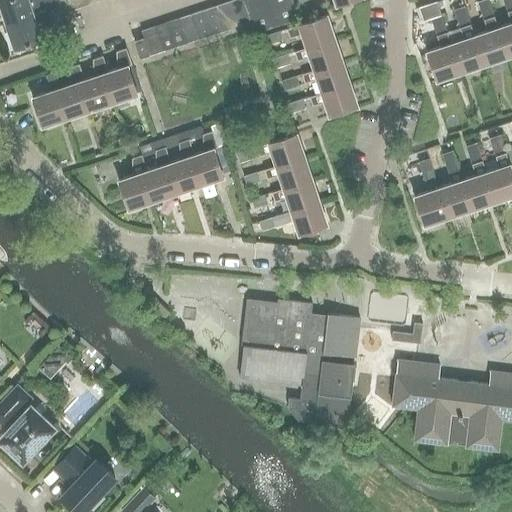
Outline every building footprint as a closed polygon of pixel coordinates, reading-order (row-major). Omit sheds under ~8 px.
[(0,0),(0,16),(3,15),(5,23),(55,6),(62,4),(61,0),(0,0)] [(61,0),(62,4),(65,12),(77,8),(74,0),(61,0)] [(74,0),(77,8),(89,4),(87,0),(74,0)] [(230,0),(227,1),(236,26),(248,22),(241,0),(230,0)] [(241,0),(248,22),(252,32),(297,17),(291,0),(241,0)] [(482,20),(493,16),(487,0),(481,0),(476,2),(482,20)] [(511,0),(501,0),(506,12),(511,9),(511,0)] [(215,5),(223,30),(236,26),(227,1),(215,5)] [(440,15),(436,2),(436,1),(418,7),(423,21),(429,19),(440,15)] [(65,12),(62,4),(55,6),(5,23),(8,30),(3,32),(9,48),(39,38),(35,26),(66,16),(65,12)] [(202,10),(211,34),(223,30),(215,5),(202,10)] [(459,28),(469,24),(463,6),(452,10),(459,28)] [(497,27),(507,56),(511,54),(511,9),(506,12),(509,23),(497,27)] [(190,14),(198,39),(211,34),(202,10),(190,14)] [(177,18),(186,43),(198,39),(190,14),(177,18)] [(288,37),(301,33),(305,48),(334,38),(326,15),(285,29),(288,37)] [(435,36),(446,32),(440,15),(429,19),(435,36)] [(473,35),(483,64),(507,56),(497,27),(493,16),(482,20),(486,31),(473,35)] [(165,22),(173,47),(186,43),(177,18),(165,22)] [(152,26),(161,51),(173,47),(165,22),(152,26)] [(459,72),(483,64),(473,35),(469,24),(459,28),(462,39),(450,43),(459,72)] [(148,55),(161,51),(152,26),(140,31),(142,37),(148,55)] [(265,36),(268,45),(281,41),(278,31),(265,36)] [(426,51),(435,80),(459,72),(450,43),(446,32),(435,36),(439,47),(426,51)] [(133,41),(133,42),(139,58),(148,55),(142,37),(133,41)] [(334,38),(305,48),(293,52),(296,60),(308,56),(313,70),(341,61),(334,38)] [(127,65),(131,64),(126,48),(116,51),(121,67),(107,71),(103,73),(112,102),(136,94),(127,65)] [(273,58),(276,68),(289,63),(286,54),(273,58)] [(98,75),(84,79),(79,81),(89,110),(112,102),(103,73),(107,71),(102,56),(93,59),(98,75)] [(341,61),(313,70),(301,74),(304,83),(316,79),(321,93),(349,83),(341,61)] [(74,82),(60,87),(55,89),(65,118),(89,110),(79,81),(84,79),(78,64),(69,67),(74,82)] [(51,90),(45,92),(31,97),(41,126),(65,118),(55,89),(60,87),(55,72),(45,75),(51,90)] [(283,90),(296,86),(293,76),(280,81),(283,90)] [(349,83),(321,93),(308,97),(311,105),(323,101),(328,116),(357,106),(349,83)] [(301,99),(288,103),(280,106),(283,115),(291,113),(304,109),(301,99)] [(210,126),(212,131),(217,147),(216,147),(213,148),(222,174),(231,171),(216,124),(210,126)] [(207,150),(193,154),(188,156),(198,185),(223,177),(222,174),(213,148),(216,147),(217,147),(212,131),(202,134),(207,150)] [(304,156),(296,133),(255,147),(258,155),(270,151),(275,166),(304,156)] [(488,138),(494,156),(504,153),(498,135),(488,138)] [(184,158),(170,162),(165,164),(175,193),(198,185),(188,156),(193,154),(188,139),(179,142),(184,158)] [(470,164),(481,161),(475,142),(464,146),(470,164)] [(160,166),(146,170),(141,172),(151,201),(175,193),(165,164),(170,162),(164,147),(155,150),(160,166)] [(235,154),(238,163),(251,159),(248,149),(235,154)] [(441,154),(447,172),(458,169),(451,150),(441,154)] [(484,172),(494,201),(511,194),(511,174),(509,164),(508,164),(504,153),(494,156),(498,168),(485,172),(484,172)] [(127,209),(151,201),(141,172),(146,170),(141,155),(131,158),(137,173),(117,180),(127,209)] [(275,166),(263,170),(266,178),(278,174),(282,188),(283,188),(311,179),(304,156),(275,166)] [(417,162),(423,180),(434,176),(428,158),(417,162)] [(471,209),(494,201),(484,172),(485,172),(481,161),(470,164),(474,175),(461,180),(471,209)] [(437,188),(447,216),(471,209),(461,180),(458,169),(447,172),(451,183),(438,187),(437,188)] [(242,176),(245,186),(259,181),(256,172),(242,176)] [(311,179),(283,188),(282,188),(270,192),(273,201),(285,197),(290,211),(319,201),(311,179)] [(423,224),(447,216),(437,188),(413,196),(423,224)] [(253,208),(266,204),(263,194),(250,199),(253,208)] [(290,211),(278,215),(281,225),(293,220),(298,234),(326,225),(319,201),(290,211)] [(271,217),(257,222),(260,231),(274,227),(271,217)] [(143,287),(142,299),(148,305),(163,319),(170,313),(154,298),(152,296),(152,295),(153,288),(143,287)] [(359,316),(326,312),(325,320),(310,319),(311,302),(277,298),(276,307),(247,304),(239,377),(301,384),(299,398),(288,397),(287,407),(297,419),(314,421),(313,424),(346,428),(354,356),(359,316)] [(420,343),(422,323),(413,322),(412,333),(392,331),(391,340),(420,343)] [(50,378),(53,375),(50,372),(67,354),(57,345),(37,366),(50,378)] [(511,373),(490,371),(488,384),(438,378),(439,364),(397,359),(391,405),(418,408),(414,440),(446,444),(446,442),(466,444),(466,447),(497,450),(501,417),(511,418),(511,373)] [(17,387),(0,404),(0,420),(4,424),(8,420),(13,425),(0,439),(22,460),(28,453),(30,454),(40,443),(39,442),(52,428),(30,407),(26,411),(21,406),(29,398),(17,387)] [(73,483),(61,497),(76,511),(82,511),(89,505),(93,508),(103,497),(99,494),(114,477),(96,460),(91,464),(73,447),(54,467),(68,481),(69,479),(73,483)] [(143,487),(121,511),(122,511),(141,511),(155,498),(143,487)]
